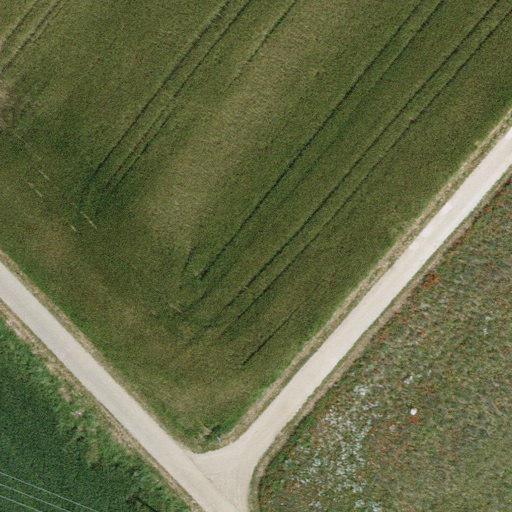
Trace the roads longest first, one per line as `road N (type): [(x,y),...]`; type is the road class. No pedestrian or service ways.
road 1 (track): [(208,492),(511,143)]
road 2 (track): [(224,511),(0,277)]
